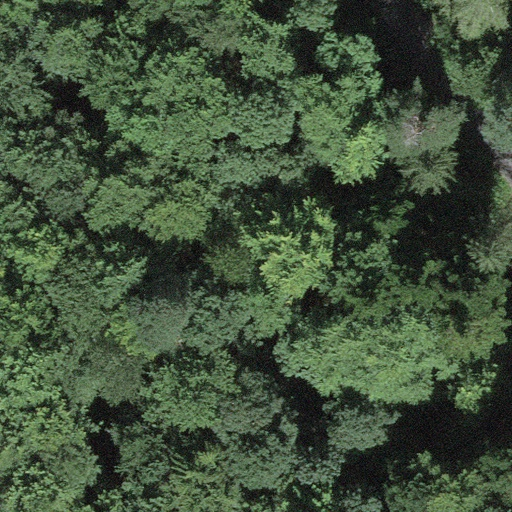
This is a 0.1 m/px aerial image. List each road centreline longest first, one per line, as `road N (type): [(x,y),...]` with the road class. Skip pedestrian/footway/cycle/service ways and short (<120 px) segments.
road 1 (track): [(388,337),(0,350)]
road 2 (track): [(511,240),(388,337),(511,360)]
road 3 (unclassified): [(511,150),(397,0)]
